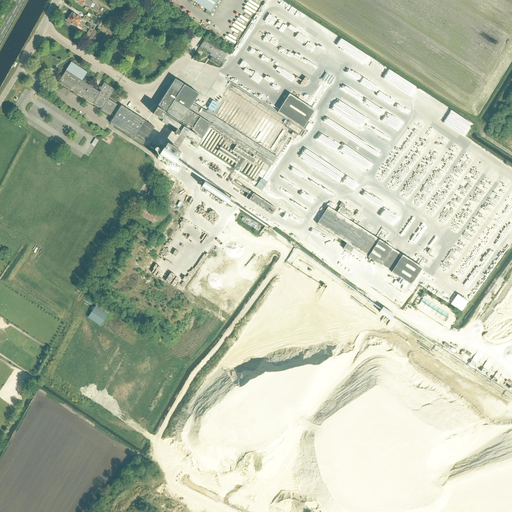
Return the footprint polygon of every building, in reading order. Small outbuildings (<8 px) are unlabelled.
[(192,0),(214,14),(222,0),(192,0)] [(86,35),(89,37),(92,39),(97,32),(85,24),(87,21),(83,18),(83,19),(72,12),(69,17),(66,21),(77,28),(77,27),(81,30),(84,26),(89,29),(86,34),(80,31),(79,33),(85,37),(86,35)] [(87,16),(89,17),(97,22),(96,24),(99,26),(102,21),(89,13),(87,16)] [(270,30),(271,32),(274,34),(274,36),(282,41),(284,40),(283,36),(277,32),(278,30),(274,27),(272,27),(272,23),(268,20),(269,18),(263,14),(260,15),(260,24),(263,26),(267,25),(267,28),(270,30)] [(112,17),(110,16),(107,20),(117,27),(121,21),(119,20),(119,19),(114,16),(114,17),(113,17),(112,17)] [(261,37),(252,31),(250,35),(258,41),(261,37)] [(271,50),(275,44),(263,36),(259,42),(271,50)] [(334,42),(331,47),(342,53),(340,55),(344,57),(342,60),(356,68),(362,58),(334,42)] [(193,48),(204,59),(208,55),(198,44),(193,48)] [(272,52),(283,57),(285,51),(275,46),(272,52)] [(89,85),(85,82),(82,80),(87,72),(71,62),(59,82),(71,90),(71,89),(74,91),(77,93),(77,94),(92,103),(102,109),(101,110),(110,115),(117,104),(108,99),(114,89),(104,83),(101,87),(99,87),(99,89),(101,90),(100,92),(92,87),(89,85)] [(231,63),(229,68),(236,72),(238,66),(231,63)] [(239,75),(266,91),(269,87),(241,70),(239,75)] [(322,79),(330,84),(334,78),(325,73),(322,79)] [(206,112),(193,103),(198,94),(175,79),(158,107),(154,114),(161,118),(162,117),(164,118),(162,121),(170,126),(169,128),(179,134),(184,137),(185,137),(186,135),(195,141),(193,144),(198,147),(200,143),(199,142),(210,126),(223,134),(222,135),(236,145),(232,151),(253,164),(256,158),(270,167),(277,158),(212,115),(214,112),(208,108),(206,112)] [(335,93),(352,104),(357,96),(340,85),(335,93)] [(303,128),(315,110),(290,94),(278,112),(303,128)] [(154,127),(145,121),(145,120),(122,105),(110,123),(143,144),(154,127)] [(356,118),(352,125),(377,141),(379,137),(383,139),(385,135),(367,124),(368,123),(364,120),(363,122),(356,118)] [(173,138),(176,133),(153,119),(150,124),(173,138)] [(457,135),(464,126),(454,119),(450,124),(454,126),(451,131),(457,135)] [(336,149),(336,148),(310,132),(307,137),(311,139),(310,142),(331,155),(333,153),(341,159),(344,154),(336,149)] [(177,148),(184,137),(179,134),(172,145),(168,143),(164,148),(163,147),(159,154),(174,164),(182,152),(177,148)] [(98,153),(105,156),(110,145),(103,142),(98,153)] [(358,151),(370,157),(374,149),(362,143),(358,151)] [(304,146),(300,152),(308,156),(310,157),(311,156),(315,158),(313,161),(322,166),(325,162),(314,155),(315,153),(304,146)] [(316,169),(313,168),(312,173),(321,175),(321,172),(320,172),(321,167),(316,166),(316,169)] [(230,177),(241,183),(243,180),(232,173),(230,177)] [(261,191),(267,182),(265,181),(263,179),(261,179),(256,187),(261,191)] [(270,180),(264,189),(300,210),(305,201),(270,180)] [(230,198),(205,181),(202,186),(232,206),(237,199),(231,196),(230,198)] [(271,215),(275,208),(249,191),(245,197),(271,215)] [(153,223),(159,213),(144,204),(138,214),(153,223)] [(317,223),(317,224),(319,225),(339,238),(346,243),(343,248),(350,253),(353,247),(367,256),(380,264),(391,247),(378,239),(377,238),(352,222),(349,220),(351,217),(350,216),(352,213),(346,210),(345,211),(340,207),(336,212),(333,210),(328,207),(328,206),(328,207),(324,213),(319,221),(317,223)] [(146,223),(148,220),(138,214),(136,218),(146,223)] [(402,254),(391,271),(394,273),(408,282),(410,283),(421,267),(421,266),(402,254)] [(464,281),(470,273),(466,270),(461,278),(464,281)] [(469,301),(458,294),(451,304),(462,311),(469,301)] [(97,303),(88,317),(100,325),(109,312),(97,303)] [(391,320),(394,315),(383,307),(379,312),(391,320)] [(373,319),(385,326),(387,323),(374,316),(373,319)]
